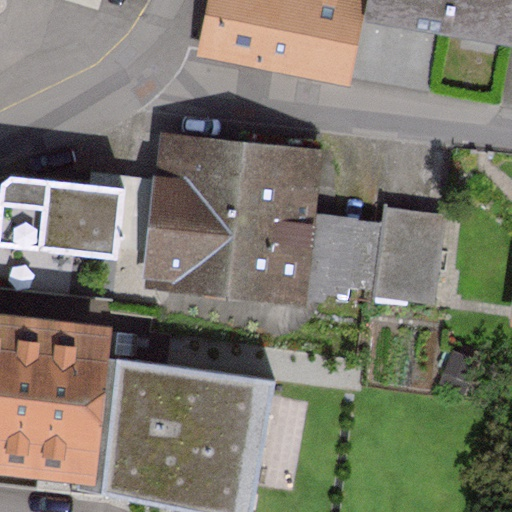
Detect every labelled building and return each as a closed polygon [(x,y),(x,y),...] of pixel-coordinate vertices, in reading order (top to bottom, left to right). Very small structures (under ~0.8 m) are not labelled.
[(216,0),(207,50),(340,76),(355,0),(216,0)] [(511,0),(375,0),(375,4),(511,26),(511,24),(511,0)] [(169,150),(155,282),(299,300),(319,150),(239,140),(239,145),(203,141),(201,153),(169,150)] [(120,223),(124,188),(10,176),(1,183),(0,195),(0,245),(116,258),(117,248),(147,251),(150,226),(120,223)] [(384,204),(372,299),(374,299),(378,274),(436,282),(445,217),(386,210),(384,204)] [(31,472),(80,477),(84,438),(107,441),(112,388),(88,386),(95,331),(48,325),(47,336),(0,331),(0,453),(33,457),(31,472)] [(102,493),(194,511),(252,511),(274,379),(116,358),(102,493)]
